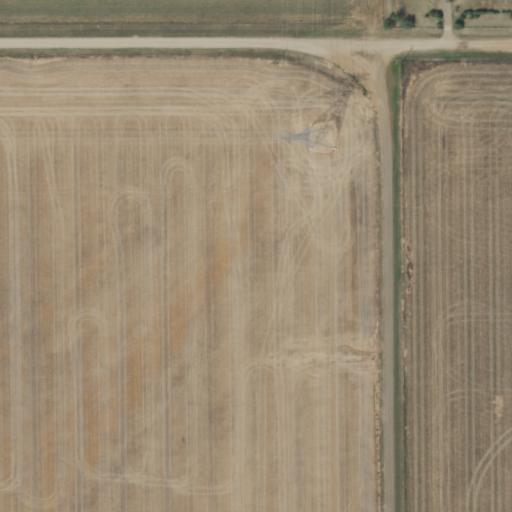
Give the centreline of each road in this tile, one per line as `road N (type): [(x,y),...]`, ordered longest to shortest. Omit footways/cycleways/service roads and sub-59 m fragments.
road 1 (residential): [(0,39),(511,41)]
road 2 (residential): [(394,511),(388,41)]
